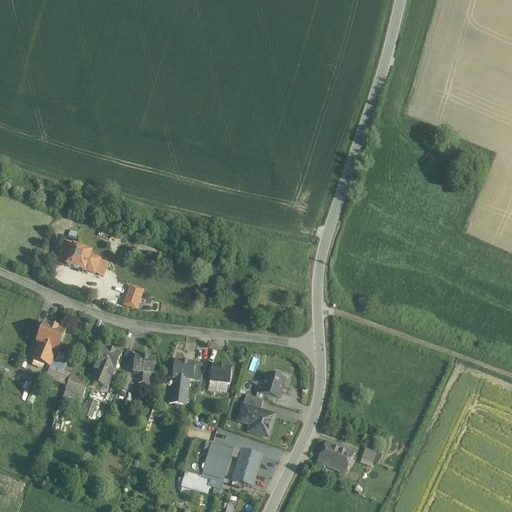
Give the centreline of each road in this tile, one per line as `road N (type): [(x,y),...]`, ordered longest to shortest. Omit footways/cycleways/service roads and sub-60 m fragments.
road 1 (unclassified): [(321,346),(325,247),(401,0)]
road 2 (residential): [(0,270),(116,317),(321,346)]
road 3 (unclassified): [(269,511),(307,436),(321,346)]
